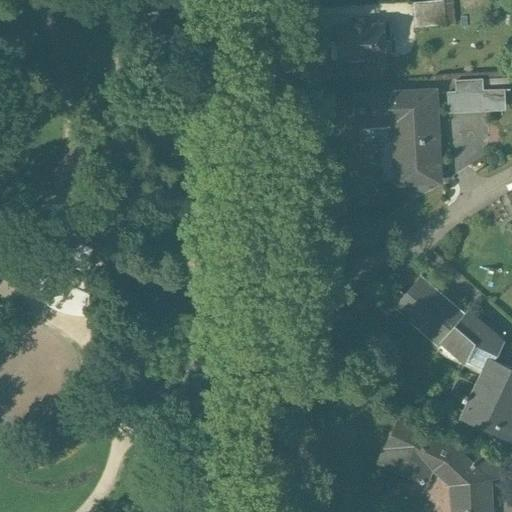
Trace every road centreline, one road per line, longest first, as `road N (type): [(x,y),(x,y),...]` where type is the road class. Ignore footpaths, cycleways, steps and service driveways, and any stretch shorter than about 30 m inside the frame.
road 1 (residential): [(511,172),(390,256),(329,281),(252,287)]
road 2 (unclassified): [(252,287),(238,0)]
road 3 (unclassified): [(263,511),(252,287)]
